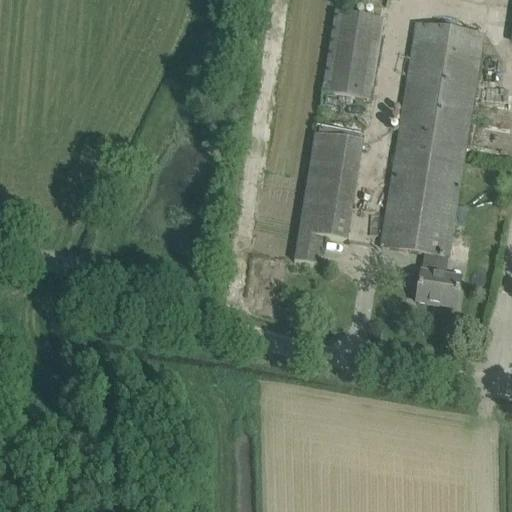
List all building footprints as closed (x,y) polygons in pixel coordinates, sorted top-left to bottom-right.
[(332,12),(319,93),(369,101),(383,21),(332,12)] [(381,250),(425,257),(440,259),(449,261),(485,38),(417,27),(381,250)] [(511,108),(480,109),(480,125),(511,124),(511,108)] [(298,236),(323,240),(347,244),(362,143),(358,143),(360,135),(322,128),(321,131),(320,131),(320,136),(314,135),(298,236)] [(323,240),(298,236),(294,264),(318,267),(323,240)] [(425,257),(422,274),(438,277),(440,259),(425,257)] [(438,277),(422,274),(421,274),(416,304),(456,310),(461,281),(438,277)]
